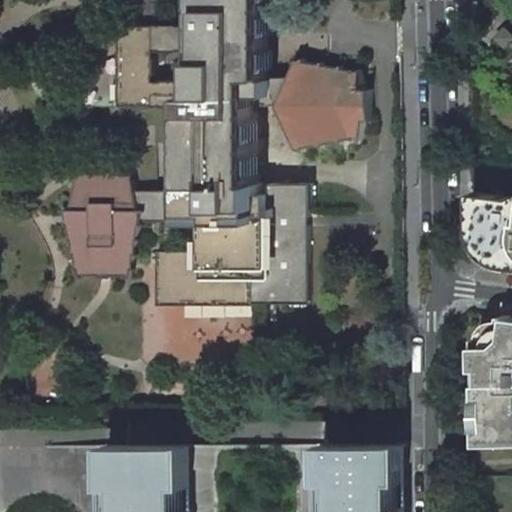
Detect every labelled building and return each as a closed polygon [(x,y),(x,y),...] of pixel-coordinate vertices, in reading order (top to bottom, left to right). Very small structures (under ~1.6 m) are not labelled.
[(149,0),(149,26),(161,26),(161,0),(149,0)] [(271,76),(271,0),(208,0),(209,31),(208,95),(190,95),(190,106),(190,111),(193,114),(194,190),(189,190),(190,221),(207,221),(262,220),(262,192),(261,184),(257,181),(256,108),(256,94),(271,93),(271,76)] [(190,31),(190,26),(161,26),(149,26),(127,26),(127,106),(190,106),(190,95),(208,95),(209,31),(190,31)] [(294,76),(280,107),(298,148),(303,150),(303,151),(305,151),(308,147),(319,145),(324,147),(324,148),(325,149),(327,144),(337,142),(342,144),(343,145),(344,144),(345,139),(355,138),(361,141),(363,139),(367,122),(367,123),(369,123),(369,122),(372,121),(373,123),(375,122),(372,105),(374,89),(372,89),(372,90),(368,90),(368,89),(366,88),(365,85),(367,84),(366,83),(365,83),(362,68),(361,69),(362,69),(358,72),(346,71),(344,65),(342,65),(343,66),(338,69),(327,66),(326,61),(325,62),(325,63),(319,65),(311,63),(308,58),(306,58),(306,59),(299,64),(294,76)] [(271,76),(271,93),(256,94),(256,108),(280,107),(294,76),(271,76)] [(80,179),(73,211),(67,211),(68,213),(70,214),(72,219),(71,223),(70,224),(71,226),(73,226),(75,238),(73,239),(74,241),(76,241),(78,247),(77,247),(78,253),(76,253),(77,255),(79,255),(81,261),(82,268),(79,269),(80,271),(83,271),(84,279),(90,279),(90,276),(104,277),(104,279),(115,279),(115,276),(129,276),(129,279),(134,279),(136,271),(139,271),(139,269),(138,268),(138,263),(139,257),(142,257),(142,255),(141,255),(141,248),(143,242),(145,243),(146,241),(144,239),(146,228),(149,228),(149,226),(147,226),(147,222),(146,213),(151,213),(151,211),(143,211),(139,191),(138,180),(137,172),(139,172),(139,171),(136,170),(134,163),(129,163),(128,164),(92,165),(92,163),(85,163),(83,171),(79,171),(79,173),(81,173),(80,179)] [(315,302),(312,182),(270,183),(270,192),(262,192),(262,220),(207,221),(208,251),(165,251),(166,303),(315,302)] [(147,222),(190,221),(189,190),(139,191),(143,211),(151,211),(151,213),(146,213),(147,222)] [(511,194),(488,192),(485,222),(476,222),(477,234),(481,245),(487,253),(493,259),(502,264),(507,266),(511,266),(511,194)] [(483,337),(483,407),(493,407),(511,407),(511,316),(505,315),(502,329),(498,335),(483,337)] [(483,407),(484,445),(494,445),(493,407),(483,407)] [(511,407),(493,407),(494,445),(511,444),(511,407)] [(407,511),(407,507),(400,507),(400,483),(407,483),(407,444),(324,444),(324,482),(339,482),(339,508),(324,508),(324,511),(407,511)] [(193,511),(193,510),(186,510),(186,486),(193,486),(193,445),(109,445),(110,486),(125,486),(125,489),(125,510),(110,510),(109,511),(193,511)]
